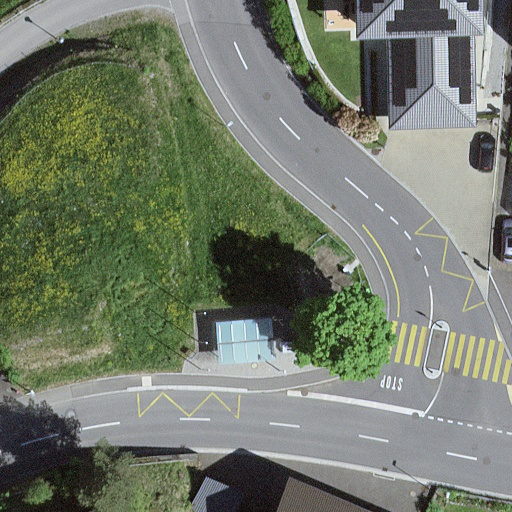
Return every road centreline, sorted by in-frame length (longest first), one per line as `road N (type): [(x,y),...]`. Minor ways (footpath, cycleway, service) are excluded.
road 1 (tertiary): [(221,0),(248,73),(297,135),(390,219),(432,277),(437,350),(411,447)]
road 2 (tertiary): [(0,452),(135,422),(283,425),(411,447)]
